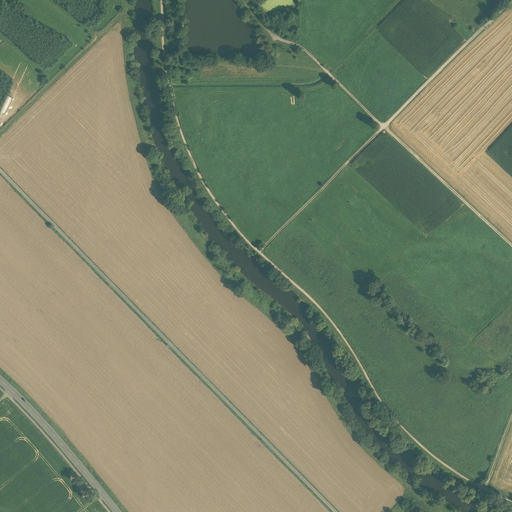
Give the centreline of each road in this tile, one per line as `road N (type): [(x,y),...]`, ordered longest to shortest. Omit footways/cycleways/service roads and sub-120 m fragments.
road 1 (track): [(165,0),(178,109),(208,189),(258,251),(319,305),(410,434),(466,479),(511,502)]
road 2 (track): [(335,511),(0,169)]
road 3 (track): [(511,245),(304,48),(268,31),(246,0)]
road 4 (track): [(258,251),(511,0)]
road 5 (secondary): [(117,511),(0,379)]
road 6 (track): [(125,16),(0,139)]
